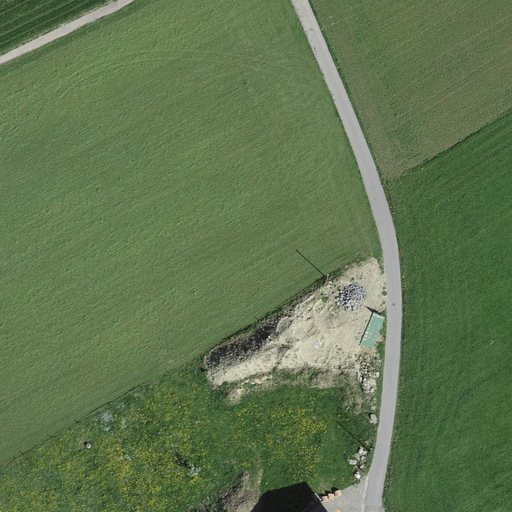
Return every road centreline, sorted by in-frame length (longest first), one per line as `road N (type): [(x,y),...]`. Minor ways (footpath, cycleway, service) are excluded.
road 1 (residential): [(372,511),(392,355),(393,265),(371,176),(299,0)]
road 2 (track): [(122,0),(0,59)]
